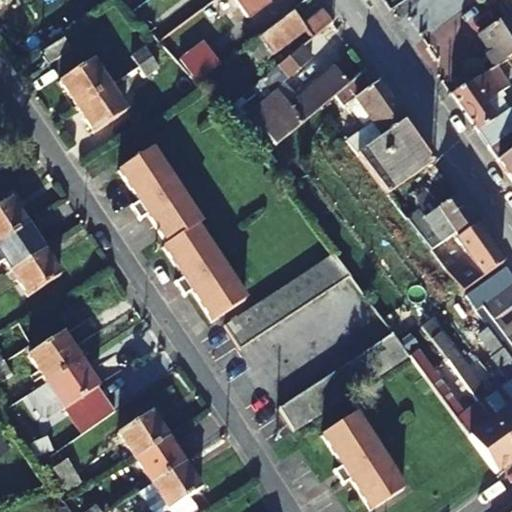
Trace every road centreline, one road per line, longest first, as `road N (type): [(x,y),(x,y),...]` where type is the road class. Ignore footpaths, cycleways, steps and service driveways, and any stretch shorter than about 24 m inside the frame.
road 1 (residential): [(0,79),(295,511)]
road 2 (tertiary): [(347,0),(511,233)]
